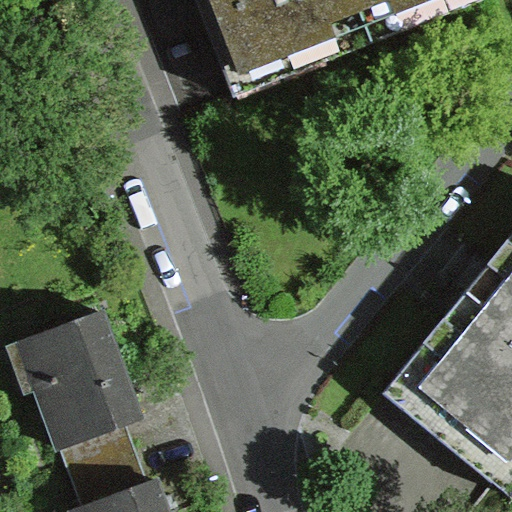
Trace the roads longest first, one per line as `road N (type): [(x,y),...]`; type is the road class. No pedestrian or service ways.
road 1 (residential): [(251,413),(90,0)]
road 2 (residential): [(251,413),(511,112)]
